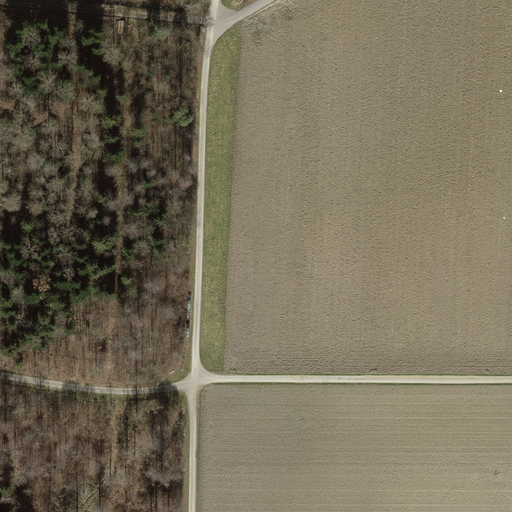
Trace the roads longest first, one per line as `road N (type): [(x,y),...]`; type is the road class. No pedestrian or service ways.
road 1 (track): [(274,0),(213,22),(204,81),(192,511)]
road 2 (track): [(511,378),(196,378),(100,390),(0,376)]
road 3 (track): [(0,1),(213,22),(219,0)]
